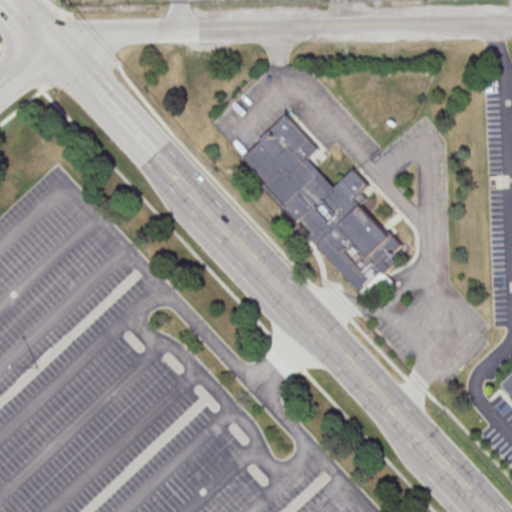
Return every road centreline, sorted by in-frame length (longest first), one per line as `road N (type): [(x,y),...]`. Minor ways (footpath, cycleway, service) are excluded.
road 1 (residential): [(52,45),(87,32),(161,28),(511,22)]
road 2 (secondary): [(196,198),(52,45)]
road 3 (secondary): [(438,457),(300,310)]
